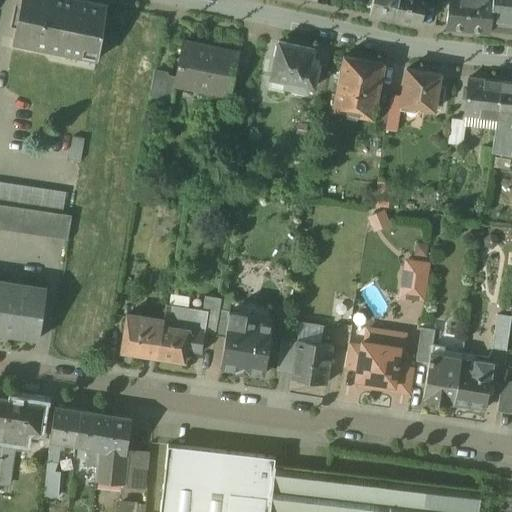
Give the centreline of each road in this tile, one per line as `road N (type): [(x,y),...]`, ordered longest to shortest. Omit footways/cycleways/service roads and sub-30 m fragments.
road 1 (residential): [(511,447),(351,421),(318,424),(0,369)]
road 2 (residential): [(188,0),(511,59)]
road 3 (track): [(75,185),(97,201),(102,246),(38,376)]
